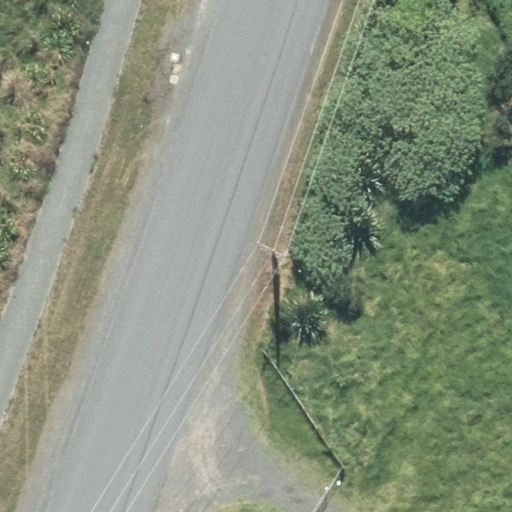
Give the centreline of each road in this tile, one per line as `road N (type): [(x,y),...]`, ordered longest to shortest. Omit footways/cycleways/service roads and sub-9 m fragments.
road 1 (secondary): [(287,0),(111,511)]
road 2 (track): [(320,511),(142,421)]
